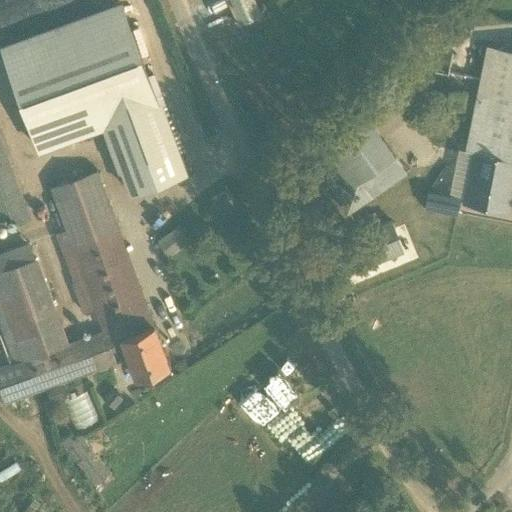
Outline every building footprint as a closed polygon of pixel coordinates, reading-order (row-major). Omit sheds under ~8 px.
[(119,172),(127,194),(186,173),(160,102),(157,103),(119,1),(0,44),(0,54),(37,154),(101,130),(117,173),(119,172)] [(511,50),(485,45),(484,46),(463,150),(511,160),(511,50)] [(346,215),(406,175),(404,172),(407,170),(405,167),(402,169),(362,111),(395,87),(383,71),(343,99),(353,113),(301,149),(346,215)] [(30,218),(0,136),(0,219),(13,214),(17,223),(30,218)] [(507,207),(511,180),(511,160),(457,150),(448,195),(427,191),(426,192),(423,210),(456,216),(457,216),(460,202),(505,211),(507,207)] [(168,368),(169,367),(96,172),(48,188),(63,230),(54,234),(71,283),(70,284),(82,314),(83,315),(93,311),(99,328),(95,330),(97,332),(67,343),(37,258),(36,258),(34,258),(29,243),(28,242),(0,252),(0,332),(11,364),(0,368),(0,396),(3,405),(115,365),(115,364),(111,352),(122,349),(132,379),(134,380),(168,368)] [(402,252),(390,222),(334,245),(346,275),(402,252)] [(189,242),(178,226),(157,240),(156,240),(167,257),(189,242)] [(59,385),(45,391),(50,404),(64,398),(59,385)] [(87,389),(63,399),(77,430),(101,419),(87,389)] [(121,398),(111,390),(103,401),(112,409),(121,398)] [(69,438),(60,443),(98,492),(116,478),(112,473),(110,474),(80,435),(71,441),(69,438)]
